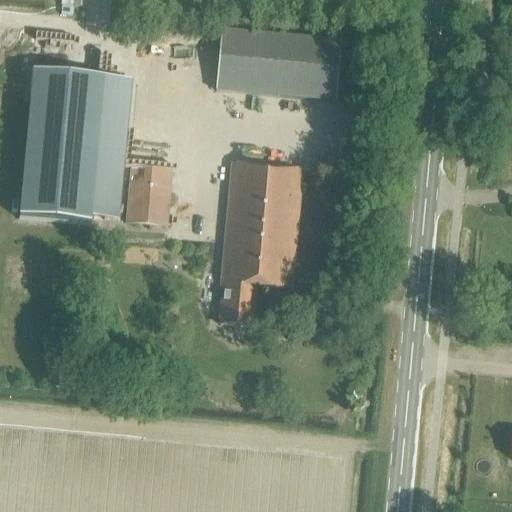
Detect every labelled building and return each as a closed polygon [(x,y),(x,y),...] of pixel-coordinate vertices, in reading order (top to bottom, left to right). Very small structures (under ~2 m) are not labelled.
[(93,21),(95,0),(80,0),(79,20),(93,21)] [(332,103),(338,42),(219,31),(214,92),(332,103)] [(168,67),(171,51),(142,46),(139,62),(168,67)] [(88,227),(101,82),(31,75),(17,221),(88,227)] [(128,133),(149,133),(149,122),(128,123),(128,133)] [(254,290),(289,293),(300,172),(230,165),(219,291),(221,291),(218,326),(251,329),(254,290)] [(165,228),(170,174),(129,171),(124,224),(165,228)]
